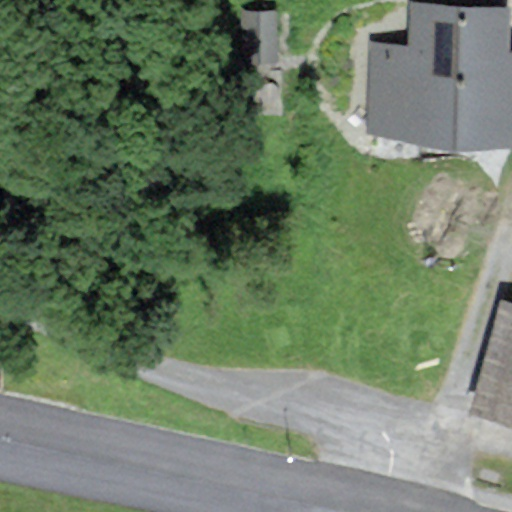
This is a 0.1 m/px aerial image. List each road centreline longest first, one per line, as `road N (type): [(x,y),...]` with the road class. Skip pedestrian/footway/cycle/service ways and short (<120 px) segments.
road 1 (unclassified): [(0,304),(137,363),(367,442),(380,459),(384,511)]
road 2 (secondary): [(0,439),(313,506)]
